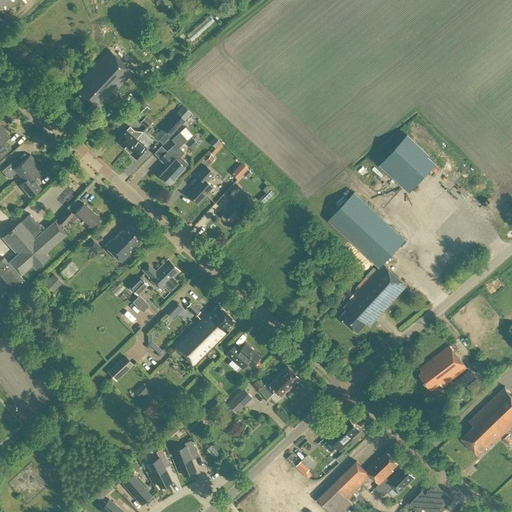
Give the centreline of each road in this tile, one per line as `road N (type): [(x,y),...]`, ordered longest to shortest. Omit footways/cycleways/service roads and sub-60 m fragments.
road 1 (tertiary): [(346,388),(0,77)]
road 2 (tertiary): [(346,388),(511,249)]
road 3 (tertiary): [(490,511),(346,388)]
road 4 (tertiary): [(212,508),(346,388)]
